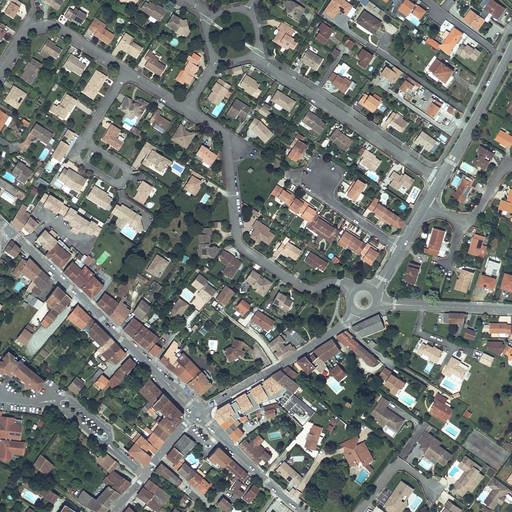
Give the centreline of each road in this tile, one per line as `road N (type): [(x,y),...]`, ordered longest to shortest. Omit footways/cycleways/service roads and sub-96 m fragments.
road 1 (residential): [(186,108),(227,133),(239,243),(301,288),(338,283),(352,292)]
road 2 (secondary): [(11,232),(197,413)]
road 3 (residential): [(439,180),(250,54)]
road 4 (tertiary): [(197,413),(291,359),(355,310)]
road 5 (residential): [(0,79),(36,25),(45,24),(126,71)]
road 6 (tertiary): [(439,180),(511,48)]
road 7 (secondary): [(197,413),(303,511)]
road 8 (tertiary): [(377,301),(511,306)]
road 9 (residential): [(84,138),(124,163),(121,180),(73,156)]
